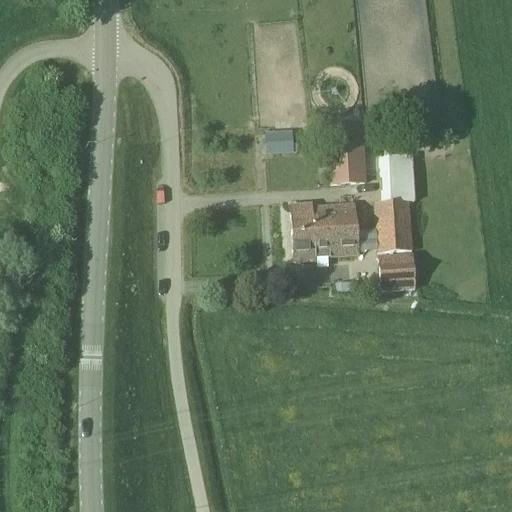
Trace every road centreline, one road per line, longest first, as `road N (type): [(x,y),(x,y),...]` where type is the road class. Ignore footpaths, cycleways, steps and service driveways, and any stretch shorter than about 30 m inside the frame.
road 1 (unclassified): [(104,52),(152,75),(165,104),(173,352),(202,511)]
road 2 (tertiary): [(91,511),(104,52)]
